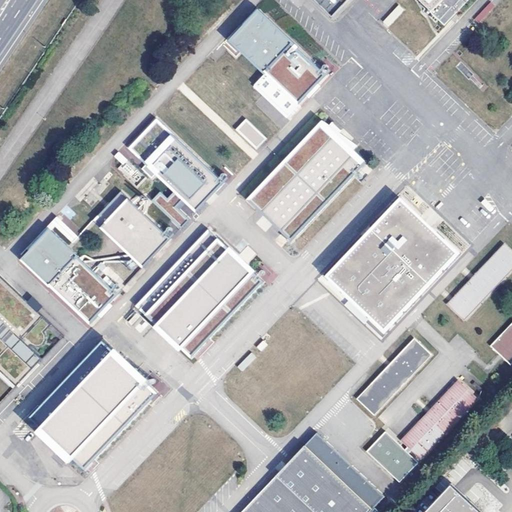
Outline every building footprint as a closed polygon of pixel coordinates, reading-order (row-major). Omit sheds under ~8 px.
[(341,6),(335,0),(318,0),(333,14),(341,6)] [(419,0),(445,25),(468,0),(419,0)] [(489,2),(475,19),(480,24),(494,7),(489,2)] [(398,4),(382,22),(388,28),(404,10),(398,4)] [(300,105),(327,76),(259,13),(232,41),(277,83),(300,105)] [(266,94),(289,116),(300,105),(277,83),(266,94)] [(196,212),(224,184),(157,121),(129,149),(196,212)] [(256,149),(265,140),(246,121),(237,130),(256,149)] [(291,241),(363,166),(320,125),(248,200),(291,241)] [(143,267),(170,240),(121,193),(95,221),(143,267)] [(385,329),(457,254),(402,202),(330,277),(385,329)] [(191,358),(263,282),(209,231),(137,307),(191,358)] [(90,324),(117,296),(50,232),(24,260),(90,324)] [(511,269),(511,252),(503,244),(447,304),(464,320),(511,269)] [(0,275),(0,371),(15,386),(41,359),(24,342),(27,339),(33,344),(36,346),(40,347),(44,345),(46,341),(46,338),(45,335),(44,333),(52,325),(0,275)] [(511,362),(511,326),(492,347),(510,364),(511,362)] [(51,369),(72,344),(62,336),(41,361),(51,369)] [(431,355),(414,340),(357,400),(374,416),(431,355)] [(85,470),(157,394),(104,342),(31,418),(85,470)] [(477,400),(459,382),(402,442),(406,446),(403,449),(384,431),(365,451),(398,482),(417,462),(407,453),(410,450),(420,459),(477,400)] [(474,382),(472,384),(480,392),(482,390),(474,382)] [(366,511),(370,508),(303,444),(237,511),(366,511)] [(481,511),(461,494),(443,511),(481,511)]
